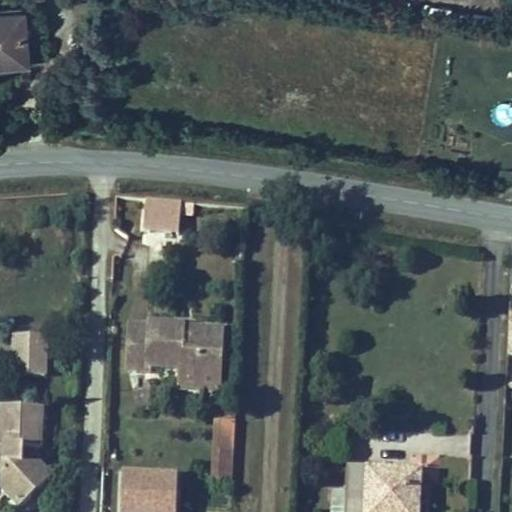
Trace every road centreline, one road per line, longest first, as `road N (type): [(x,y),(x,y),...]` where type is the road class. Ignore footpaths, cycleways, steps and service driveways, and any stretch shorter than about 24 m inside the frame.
road 1 (tertiary): [(0,165),(183,168),(511,220)]
road 2 (unknown): [(305,184),(276,261),(266,511)]
